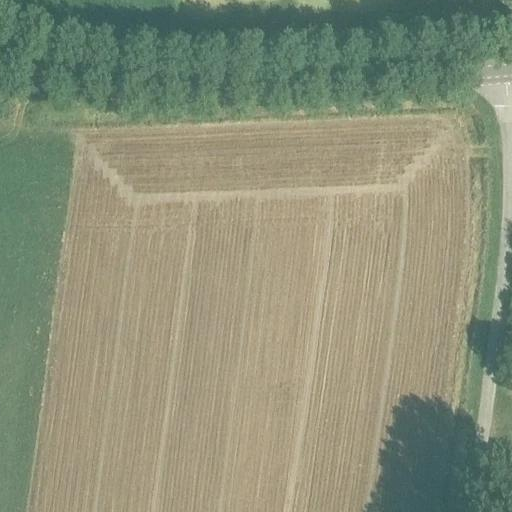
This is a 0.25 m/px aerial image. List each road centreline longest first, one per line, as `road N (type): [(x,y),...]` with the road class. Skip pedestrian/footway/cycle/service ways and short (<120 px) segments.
road 1 (tertiary): [(506,72),(122,94),(0,63)]
road 2 (unclassified): [(470,511),(508,233),(506,72)]
